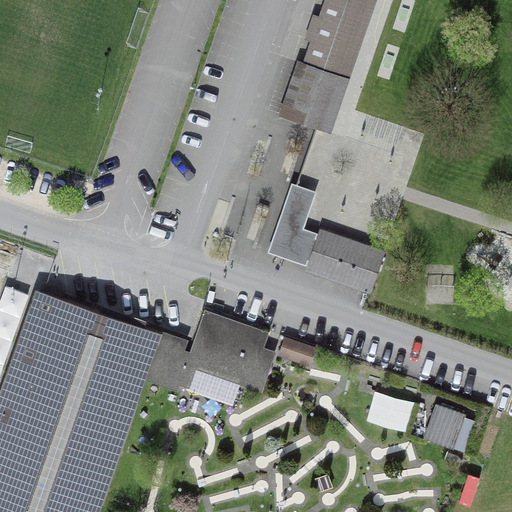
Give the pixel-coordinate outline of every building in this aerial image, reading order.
[(320,130),(364,0),(324,0),(318,18),(312,16),(304,40),(310,42),(302,64),(296,62),(278,115),(288,119),(320,130)] [(379,261),(316,239),(317,236),(301,231),(314,194),(290,185),(266,255),(305,269),(306,267),(369,289),(379,261)] [(97,511),(144,378),(174,388),(184,359),(186,355),(179,353),(183,341),(41,292),(0,409),(0,511),(97,511)] [(247,382),(265,333),(203,311),(186,360),(247,382)] [(317,347),(286,337),(280,354),(311,364),(317,347)] [(427,439),(450,447),(462,415),(439,407),(427,439)]
